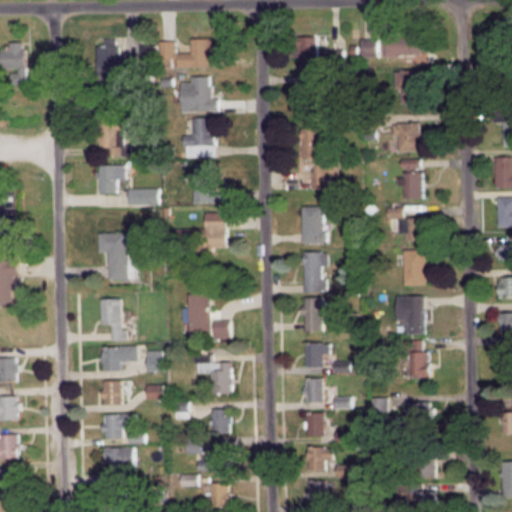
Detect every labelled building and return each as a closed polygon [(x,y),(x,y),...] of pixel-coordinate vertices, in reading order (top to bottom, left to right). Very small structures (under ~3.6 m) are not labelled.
[(318,36),(293,35),(293,56),(302,56),(302,68),(317,69),(318,36)] [(384,37),(384,55),(414,54),(414,61),(423,60),(422,36),(384,37)] [(214,65),(214,37),(191,38),(191,52),(176,52),(175,40),(160,40),(160,65),(173,65),(173,58),(178,58),(178,66),(214,65)] [(98,45),(99,83),(121,82),(120,38),(104,38),(105,45),(98,45)] [(362,56),(378,55),(377,38),(361,38),(362,56)] [(26,81),(25,41),(9,41),(10,48),(1,48),(1,67),(15,67),(16,81),(26,81)] [(156,43),(139,44),(140,60),(156,60),(156,43)] [(395,69),(396,88),(402,88),(402,102),(421,102),(420,69),(395,69)] [(299,97),(313,97),(313,73),(299,73),(299,97)] [(210,98),(210,75),(191,75),(192,81),(181,81),(181,110),(218,109),(218,98),(210,98)] [(503,121),(504,145),(511,145),(511,108),(492,109),(493,121),(503,121)] [(215,155),(214,131),(210,131),(210,116),(192,116),(192,134),(184,134),(184,156),(215,155)] [(123,144),(124,121),(100,121),(99,155),(130,155),(130,144),(123,144)] [(421,122),(393,122),(393,135),(399,135),(399,150),(421,150),(421,122)] [(302,157),(312,157),(312,187),(329,187),(329,176),(331,176),(330,128),(302,128),(302,157)] [(511,186),(511,155),(495,156),(496,186),(511,186)] [(402,168),(422,168),(421,157),(402,158),(402,168)] [(193,160),(194,199),(222,198),(222,190),(211,190),(211,160),(193,160)] [(125,163),(99,164),(99,192),(117,192),(117,178),(126,178),(125,163)] [(405,197),(424,197),(423,172),(398,173),(398,185),(405,185),(405,197)] [(159,203),(159,187),(129,187),(130,204),(159,203)] [(511,195),(498,196),(499,226),(511,225),(511,195)] [(302,203),(322,203),(324,239),(303,239),(302,203)] [(404,206),(388,206),(388,217),(404,217),(404,206)] [(227,246),(226,211),(205,211),(206,246),(227,246)] [(400,232),(406,232),(406,239),(425,239),(424,217),(400,217),(400,232)] [(100,229),(129,229),(130,256),(136,255),(136,275),(112,276),(111,262),(109,262),(109,249),(101,250),(100,229)] [(498,258),(511,257),(511,242),(498,243),(498,258)] [(405,246),(425,246),(427,282),(406,282),(405,246)] [(304,249),(321,248),(321,250),(327,249),(327,263),(321,263),(322,288),(305,288),(304,249)] [(0,303),(15,303),(14,275),(22,275),(21,257),(0,257),(0,303)] [(511,295),(511,276),(500,276),(501,296),(511,295)] [(190,291),(212,291),(212,329),(191,330),(190,291)] [(405,293),(426,293),(427,329),(407,330),(405,293)] [(102,295),(123,295),(123,326),(128,326),(128,336),(112,337),(112,321),(102,321),(102,295)] [(306,304),(323,304),(323,327),(306,327),(306,304)] [(511,329),(511,311),(501,312),(502,329),(511,329)] [(215,317),(232,317),(232,335),(215,335),(215,317)] [(411,338),(431,337),(432,373),(412,374),(411,338)] [(306,339),(323,339),(324,363),(307,363),(306,339)] [(511,367),(511,342),(502,342),(501,367),(511,367)] [(122,369),(122,360),(140,360),(139,345),(103,345),(104,369),(122,369)] [(148,350),(148,370),(164,370),(164,349),(148,350)] [(18,356),(0,356),(0,380),(19,380),(18,356)] [(357,371),(357,359),(335,360),(335,371),(357,371)] [(216,367),(233,366),(234,390),(217,390),(216,367)] [(307,375),(324,375),(325,398),(308,399),(307,375)] [(123,402),(123,379),(104,380),(105,403),(123,402)] [(148,384),(148,398),(165,397),(165,383),(148,384)] [(0,395),(0,418),(19,418),(19,395),(0,395)] [(352,395),(335,396),(336,407),(353,406),(352,395)] [(389,397),(372,396),(372,413),(389,413),(389,397)] [(431,401),(408,401),(409,420),(432,420),(431,401)] [(214,406),(231,406),(231,429),(214,429),(214,406)] [(308,409),(325,408),(326,432),(309,432),(308,409)] [(511,431),(511,411),(503,411),(503,432),(511,431)] [(134,413),(105,412),(104,437),(124,437),(124,425),(133,425),(134,413)] [(336,441),(353,442),(353,430),(337,429),(336,441)] [(19,433),(0,433),(0,457),(19,457),(19,433)] [(187,452),(203,452),(202,438),(187,438),(187,452)] [(199,469),(229,468),(228,444),(211,445),(211,459),(199,460),(199,469)] [(106,445),(105,465),(110,466),(109,484),(132,484),(133,446),(106,445)] [(334,458),(334,445),(309,446),(310,469),(327,469),(326,459),(334,458)] [(437,458),(417,459),(418,476),(438,475),(437,458)] [(511,460),(503,460),(503,496),(511,495),(511,460)] [(338,476),(355,475),(354,463),(337,464),(338,476)] [(0,467),(0,486),(23,486),(23,467),(0,467)] [(199,473),(182,473),(182,485),(199,485),(199,473)] [(309,505),(328,504),(327,479),(308,480),(309,505)] [(230,505),(229,482),(209,482),(210,506),(230,505)] [(437,490),(406,490),(406,507),(436,508),(437,490)] [(0,511),(19,511),(19,495),(0,495),(0,511)] [(127,511),(127,501),(105,501),(105,511),(127,511)]
